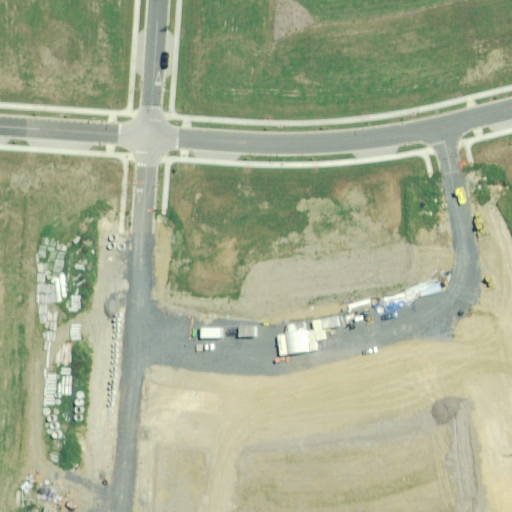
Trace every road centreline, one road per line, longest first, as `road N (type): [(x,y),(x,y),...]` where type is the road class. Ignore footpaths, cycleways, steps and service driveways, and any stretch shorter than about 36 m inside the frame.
road 1 (residential): [(492,348),(253,401),(131,392)]
road 2 (residential): [(442,126),(347,142),(149,137)]
road 3 (residential): [(149,137),(131,392)]
road 4 (residential): [(442,126),(492,348)]
road 5 (residential): [(149,137),(0,126)]
road 6 (residential): [(156,0),(149,137)]
road 7 (residential): [(131,392),(121,511)]
